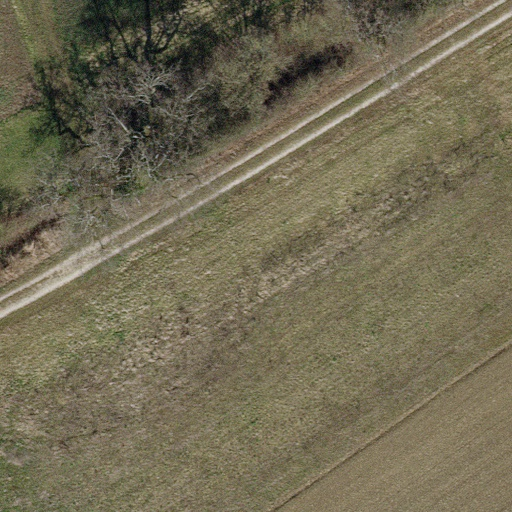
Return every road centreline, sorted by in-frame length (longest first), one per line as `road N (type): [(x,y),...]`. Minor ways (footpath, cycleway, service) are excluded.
road 1 (track): [(511,5),(0,304)]
road 2 (track): [(24,0),(97,252)]
